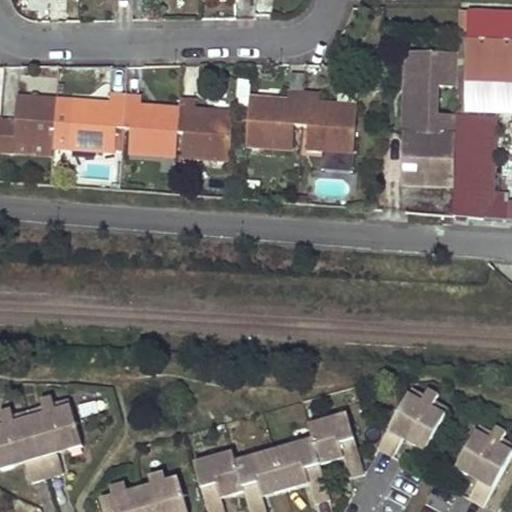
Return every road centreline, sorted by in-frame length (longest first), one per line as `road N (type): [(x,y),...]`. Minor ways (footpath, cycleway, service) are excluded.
road 1 (residential): [(511,246),(0,206)]
road 2 (residential): [(0,31),(22,45),(289,39),(319,24),(330,0)]
